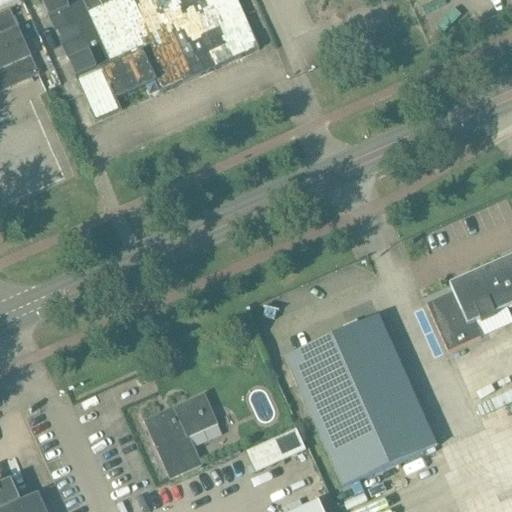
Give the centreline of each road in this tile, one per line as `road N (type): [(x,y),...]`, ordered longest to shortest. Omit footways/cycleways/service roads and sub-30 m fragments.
road 1 (secondary): [(511,84),(0,310)]
road 2 (secondary): [(0,332),(511,106)]
road 3 (unknown): [(0,406),(27,363),(98,511)]
